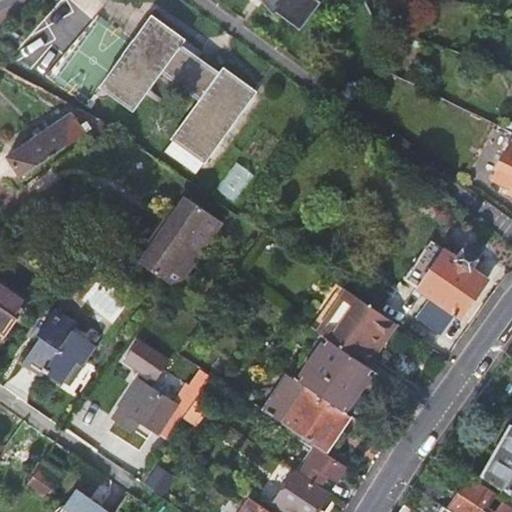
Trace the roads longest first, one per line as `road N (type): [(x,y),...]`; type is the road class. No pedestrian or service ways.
road 1 (residential): [(511,304),(378,511)]
road 2 (residential): [(0,398),(121,478)]
